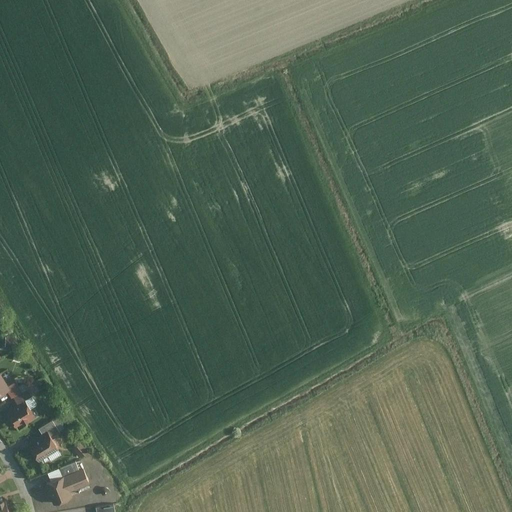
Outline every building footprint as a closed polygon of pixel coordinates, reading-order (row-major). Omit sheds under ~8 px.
[(8,386),(0,373),(0,395),(10,389),(8,386)] [(28,389),(21,378),(8,386),(10,389),(15,398),(28,389)] [(32,396),(28,389),(15,398),(19,404),(26,399),(32,396)] [(36,416),(26,399),(19,404),(7,412),(17,428),(36,416)] [(60,431),(52,419),(39,428),(43,435),(48,431),(51,437),(60,431)] [(43,435),(27,445),(38,462),(59,449),(51,437),(48,431),(43,435)] [(87,452),(79,443),(72,450),(80,458),(87,452)] [(61,466),(47,472),(51,481),(64,475),(61,466)] [(51,481),(44,484),(52,505),(74,496),(71,490),(90,483),(84,468),(64,475),(51,481)] [(0,511),(9,511),(5,495),(0,496),(0,511)] [(115,503),(97,506),(97,511),(112,511),(116,511),(115,503)]
